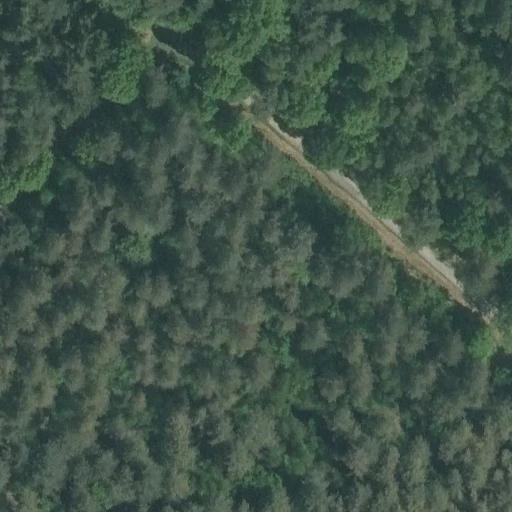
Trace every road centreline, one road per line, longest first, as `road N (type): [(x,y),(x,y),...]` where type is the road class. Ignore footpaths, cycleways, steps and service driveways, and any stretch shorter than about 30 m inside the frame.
road 1 (track): [(128,0),(511,331)]
road 2 (track): [(0,185),(187,0)]
